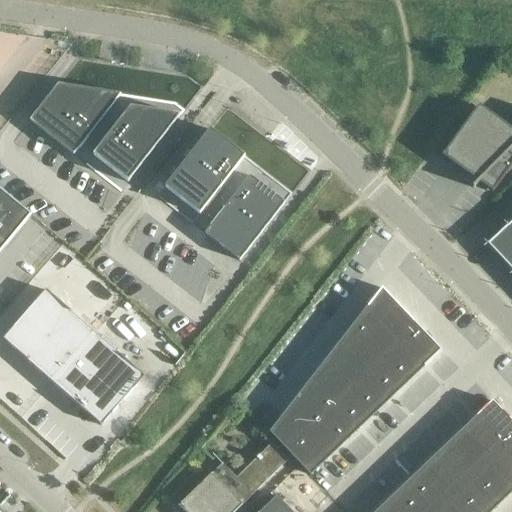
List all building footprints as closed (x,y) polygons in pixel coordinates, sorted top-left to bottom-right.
[(58,85),(30,122),(73,156),(120,95),(58,85)] [(442,156),(477,182),(479,183),(492,193),(511,165),(511,130),(478,106),(442,156)] [(130,108),(93,156),(128,183),(180,116),(130,108)] [(245,157),(210,130),(165,188),(199,215),(245,157)] [(285,203),(250,176),(205,234),(239,261),(285,203)] [(0,253),(5,248),(32,215),(0,189),(0,253)] [(511,222),(488,245),(511,271),(511,222)] [(382,289),(367,308),(397,339),(413,323),(382,289)] [(46,291),(2,340),(52,384),(95,334),(46,291)] [(367,308),(353,326),(380,354),(397,339),(367,308)] [(413,323),(397,339),(424,368),(441,352),(413,323)] [(353,326),(340,343),(364,369),(380,354),(353,326)] [(95,334),(52,384),(101,427),(145,377),(95,334)] [(397,339),(380,354),(408,383),(424,368),(397,339)] [(340,343),(326,361),(353,391),(370,375),(364,369),(340,343)] [(380,354),(364,369),(370,375),(392,398),(408,383),(380,354)] [(326,361),(312,379),(337,406),(353,391),(326,361)] [(370,375),(353,391),(376,414),(392,398),(370,375)] [(312,379),(298,397),(321,421),(337,406),(312,379)] [(353,391),(337,406),(359,429),(376,414),(353,391)] [(298,397),(284,415),(305,437),(321,421),(298,397)] [(511,423),(492,403),(476,418),(503,446),(511,436),(511,423)] [(337,406),(321,421),(343,445),(359,429),(337,406)] [(284,415),(270,433),(288,453),(305,437),(284,415)] [(476,418),(464,429),(491,457),(501,448),(503,446),(476,418)] [(321,421),(305,437),(327,460),(343,445),(321,421)] [(464,429),(449,443),(476,471),(484,463),(491,457),(464,429)] [(511,436),(503,446),(501,448),(511,459),(511,436)] [(305,437),(288,453),(310,476),(327,460),(305,437)] [(449,443),(435,457),(461,485),(468,478),(476,471),(449,443)] [(235,511),(288,461),(271,444),(259,456),(259,455),(255,459),(256,459),(236,479),(212,454),(211,456),(220,465),(190,495),(189,495),(177,507),(181,511),(187,511),(189,510),(190,511),(235,511)] [(491,457),(484,463),(511,492),(511,459),(501,448),(491,457)] [(435,457),(420,471),(446,499),(452,494),(461,485),(435,457)] [(476,471),(468,478),(496,508),(511,493),(511,492),(484,463),(476,471)] [(420,471),(405,485),(430,511),(432,511),(436,509),(446,499),(420,471)] [(461,485),(452,494),(469,511),(492,511),(496,508),(468,478),(461,485)] [(430,511),(405,485),(390,499),(402,511),(430,511)] [(446,499),(436,509),(438,511),(469,511),(452,494),(446,499)] [(290,511),(276,497),(260,511),(290,511)] [(402,511),(390,499),(376,511),(402,511)]
